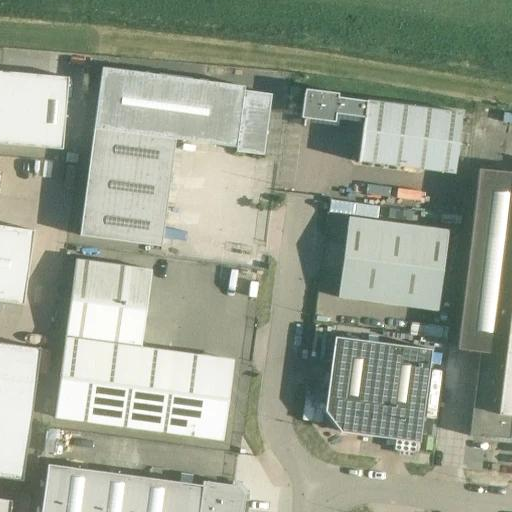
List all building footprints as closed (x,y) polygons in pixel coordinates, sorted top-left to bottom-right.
[(161,247),(175,140),(236,148),(235,152),(263,156),(271,95),(244,91),(244,86),(102,68),(79,236),(161,247)] [(0,144),(62,150),(68,78),(0,72),(0,144)] [(359,161),(454,173),(462,114),(366,101),(339,97),(339,94),(305,89),(301,117),(305,118),(304,126),(305,126),(306,118),(334,122),(336,114),(364,118),(357,163),(359,163),(359,161)] [(511,172),(481,169),(457,349),(479,352),(469,436),(482,438),(482,436),(510,439),(511,420),(511,172)] [(348,218),(338,298),(437,311),(448,231),(348,218)] [(0,302),(23,305),(34,231),(0,226),(0,302)] [(75,258),(54,418),(193,437),(193,436),(221,440),(225,412),(220,412),(222,399),(199,396),(204,356),(140,348),(151,268),(75,258)] [(231,279),(227,313),(251,316),(255,282),(231,279)] [(340,432),(419,443),(431,350),(334,337),(324,411),(340,432)] [(0,477),(22,481),(40,349),(0,343),(0,477)] [(242,511),(244,500),(244,496),(237,486),(233,485),(202,481),(202,486),(47,465),(40,511),(242,511)] [(0,511),(10,511),(12,501),(0,498),(0,511)]
